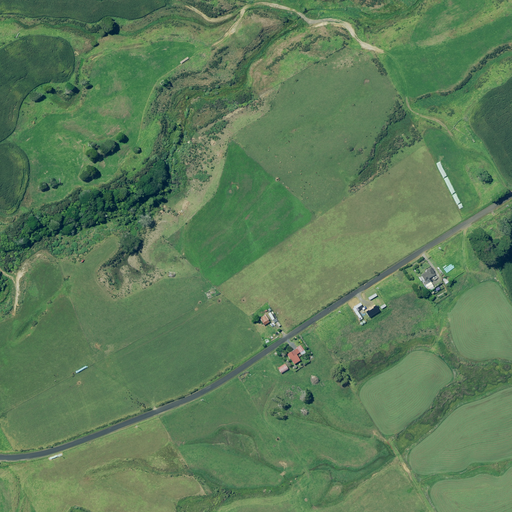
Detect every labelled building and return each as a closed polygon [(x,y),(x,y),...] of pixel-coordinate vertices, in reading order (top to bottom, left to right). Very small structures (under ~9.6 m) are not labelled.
[(429,279),(435,275),(431,268),(427,271),(427,272),(421,275),(424,281),(429,279)] [(424,281),(423,282),(425,286),(426,285),(426,286),(429,291),(434,288),(431,283),(429,279),(424,281)] [(270,322),(266,315),(260,318),(264,326),(270,322)] [(306,353),(301,345),(297,348),(298,348),(287,355),(290,359),(291,359),(294,364),(300,361),(297,355),(300,352),(302,355),(306,353)] [(289,370),(285,364),(279,368),(282,374),(289,370)]
